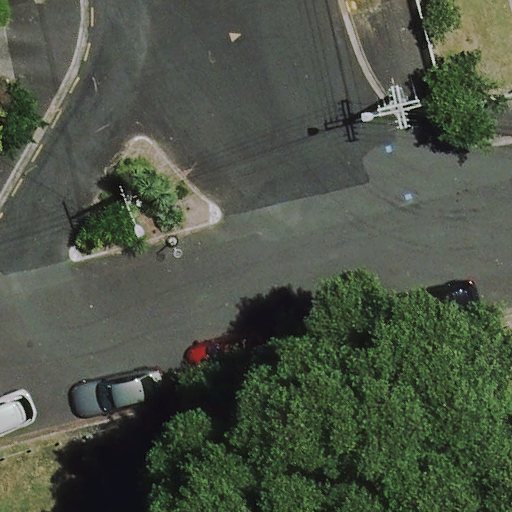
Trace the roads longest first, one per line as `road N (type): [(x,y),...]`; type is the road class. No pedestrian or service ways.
road 1 (residential): [(0,308),(184,0)]
road 2 (residential): [(293,285),(0,363)]
road 3 (residential): [(215,0),(293,285)]
road 4 (residential): [(511,226),(293,285)]
